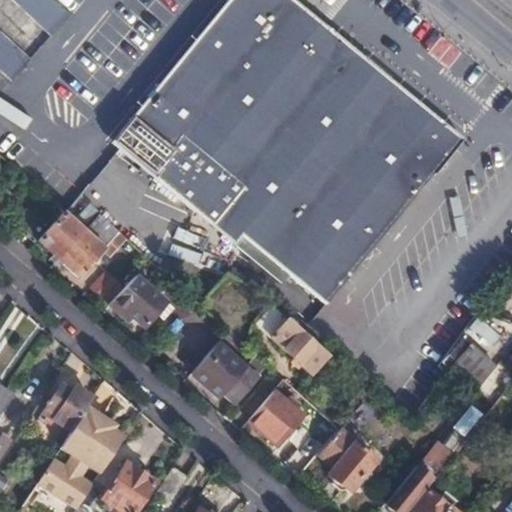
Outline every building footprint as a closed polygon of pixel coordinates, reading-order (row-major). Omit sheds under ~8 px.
[(10,0),(49,34),(68,13),(67,12),(53,0),(10,0)] [(359,56),(292,0),(288,0),(283,6),(275,0),(237,0),(125,140),(160,170),(154,179),(195,212),(202,204),(242,236),(236,244),(281,281),(287,273),(323,302),(452,144),(381,86),(389,76),(361,54),(359,56)] [(0,69),(9,78),(27,58),(0,32),(0,69)] [(0,189),(0,215),(15,198),(2,187),(0,189)] [(36,241),(58,259),(82,231),(62,213),(36,241)] [(97,214),(84,229),(82,231),(58,259),(77,276),(116,231),(97,214)] [(147,260),(108,305),(122,317),(125,314),(131,318),(141,327),(162,303),(142,285),(156,268),(147,260)] [(272,306),(255,324),(307,374),(324,355),(272,306)] [(489,346),(501,333),(479,312),(467,325),(489,346)] [(125,314),(122,317),(127,322),(131,318),(125,314)] [(207,351),(189,372),(195,377),(214,358),(207,351)] [(472,352),(453,376),(474,392),(493,369),(472,352)] [(214,358),(195,377),(219,397),(224,391),(238,402),(258,379),(255,376),(263,368),(252,359),(237,377),(214,358)] [(70,429),(90,397),(73,385),(69,391),(59,384),(36,418),(44,423),(48,416),(70,429)] [(248,420),(248,423),(275,445),(299,416),(292,410),(297,404),(288,396),(283,401),(273,393),(248,420)] [(112,429),(85,411),(69,436),(81,444),(69,463),(90,476),(115,437),(109,434),(112,429)] [(374,459),(337,428),(314,455),(330,468),(325,476),(330,480),(330,486),(337,492),(343,490),(345,492),(374,459)] [(427,450),(384,504),(392,511),(406,511),(424,489),(452,456),(439,446),(432,454),(427,450)] [(90,476),(69,463),(66,468),(86,481),(90,476)] [(122,463),(100,497),(121,511),(130,511),(150,482),(122,463)] [(511,465),(503,477),(511,484),(511,465)] [(30,511),(57,473),(46,466),(39,476),(19,506),(28,511),(30,511)] [(183,476),(170,467),(156,489),(168,497),(183,476)] [(406,511),(453,511),(424,489),(406,511)]
